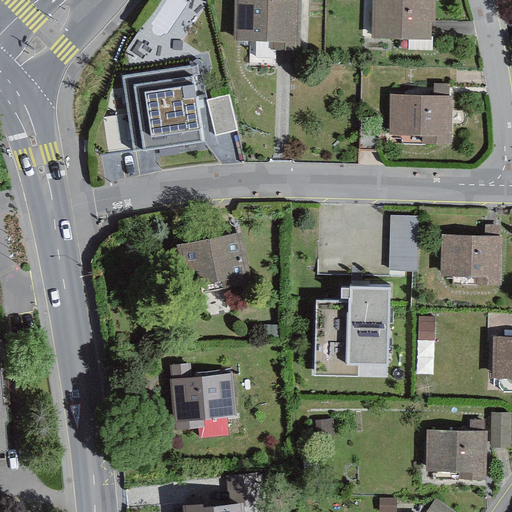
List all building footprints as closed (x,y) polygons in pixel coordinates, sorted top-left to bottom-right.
[(302,0),(241,0),(241,35),(277,36),(277,45),(286,45),(301,46),(302,0)] [(438,0),(379,0),(378,35),(435,36),(435,19),(438,19),(438,0)] [(207,143),(197,63),(123,74),(132,155),(207,143)] [(440,96),(397,94),(396,131),(429,132),(428,141),(455,142),(456,97),(453,97),(453,85),(440,84),(440,96)] [(232,95),(209,100),(218,136),(241,131),(232,95)] [(287,212),(276,212),(276,227),(287,227),(287,212)] [(419,215),(390,215),(389,268),(418,269),(419,215)] [(252,281),(244,233),(182,244),(189,284),(226,277),(227,285),(252,281)] [(505,238),(449,237),(448,272),(480,273),(480,282),(504,282),(505,238)] [(347,360),(388,361),(390,283),(342,281),(341,294),(349,294),(347,360)] [(435,321),(423,320),(422,335),(435,335),(435,321)] [(0,450),(7,450),(10,448),(7,421),(10,419),(9,406),(5,403),(2,357),(5,355),(3,341),(0,339),(0,337),(0,450)] [(511,338),(502,338),(500,377),(511,376),(511,338)] [(193,365),(175,367),(180,428),(206,425),(205,417),(237,414),(234,376),(194,379),(193,365)] [(511,414),(497,414),(496,447),(502,447),(511,447),(511,414)] [(316,435),(334,435),(333,419),(316,419),(316,435)] [(490,433),(435,432),(434,470),(465,471),(465,478),(489,479),(490,433)] [(203,499),(189,500),(189,511),(247,511),(247,506),(204,509),(203,499)] [(455,511),(439,501),(431,511),(455,511)]
